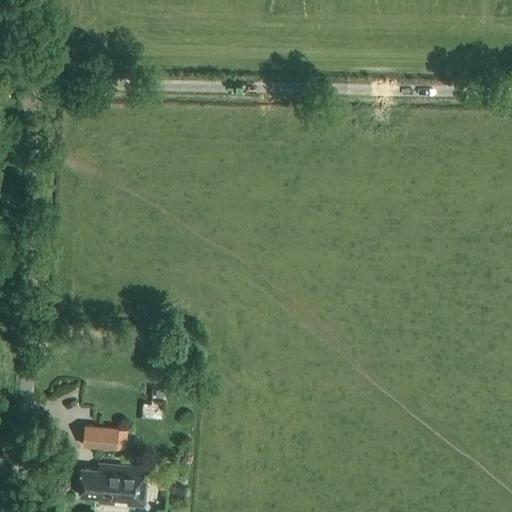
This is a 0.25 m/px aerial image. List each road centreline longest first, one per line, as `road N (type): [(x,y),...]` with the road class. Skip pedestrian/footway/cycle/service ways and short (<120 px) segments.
road 1 (unclassified): [(511,93),(24,85)]
road 2 (unclassified): [(20,511),(34,155),(24,85)]
